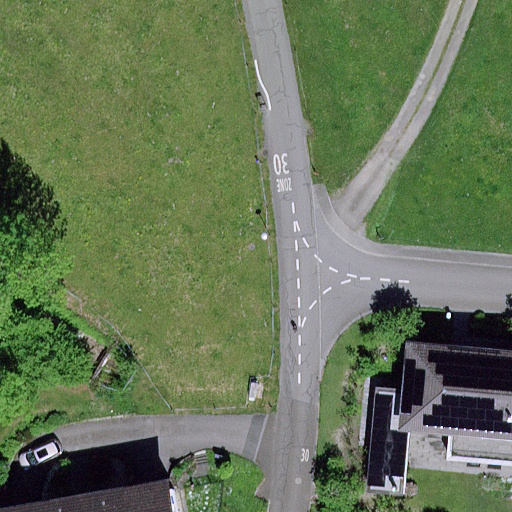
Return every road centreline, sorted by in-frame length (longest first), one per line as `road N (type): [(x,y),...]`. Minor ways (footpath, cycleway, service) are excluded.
road 1 (track): [(311,283),(420,118),(457,0)]
road 2 (unclassified): [(311,283),(260,0)]
road 3 (residential): [(290,511),(311,283)]
road 4 (residential): [(311,283),(511,294)]
